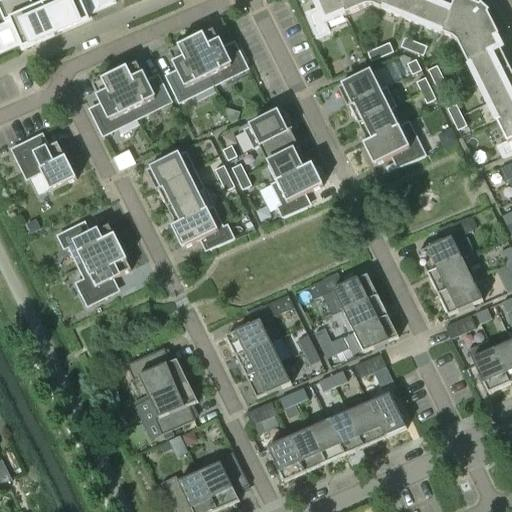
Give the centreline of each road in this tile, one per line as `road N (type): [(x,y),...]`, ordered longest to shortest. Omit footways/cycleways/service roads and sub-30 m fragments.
road 1 (residential): [(466,450),(421,358),(421,335),(251,0)]
road 2 (residential): [(272,511),(124,186),(106,172),(64,90)]
road 3 (residential): [(64,90),(70,64),(228,0)]
road 4 (residential): [(322,511),(466,450)]
